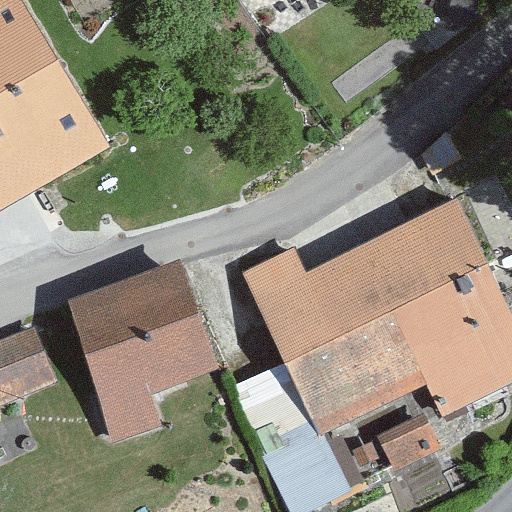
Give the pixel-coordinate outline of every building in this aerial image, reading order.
[(0,0),(0,202),(98,149),(16,0),(0,0)] [(442,400),(511,365),(511,317),(455,204),(304,279),(291,253),(251,272),(325,421),(427,370),(442,400)] [(141,384),(209,355),(178,262),(74,299),(115,430),(153,417),(141,384)] [(0,394),(55,370),(36,329),(0,345),(0,394)] [(438,407),(387,425),(398,458),(449,440),(438,407)]
